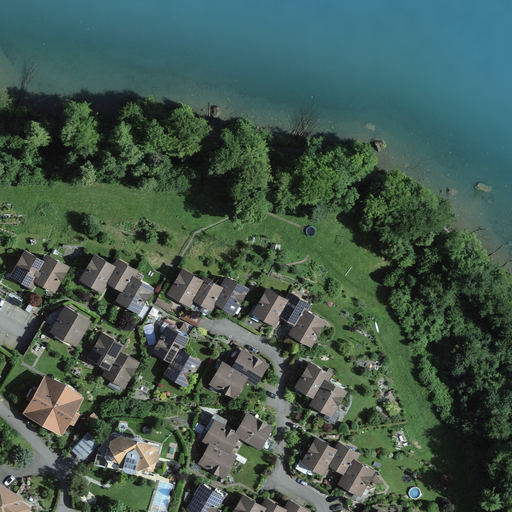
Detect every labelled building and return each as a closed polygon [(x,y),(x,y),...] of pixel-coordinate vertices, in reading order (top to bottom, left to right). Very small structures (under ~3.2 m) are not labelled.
[(30,288),(34,282),(32,280),(43,260),(40,259),(23,249),(7,275),(30,288)] [(54,293),(69,266),(44,252),(40,259),(43,260),(32,280),(34,282),(54,293)] [(103,281),(113,264),(110,262),(91,252),(76,278),(100,291),(105,282),(103,281)] [(113,264),(103,281),(105,282),(118,289),(120,291),(130,274),(133,276),(136,269),(114,256),(110,262),(113,264)] [(190,298),(201,279),(199,277),(180,266),(164,292),(187,306),(191,299),(190,298)] [(136,312),(151,286),(133,276),(130,274),(120,291),(118,289),(112,299),(136,312)] [(201,279),(190,298),(191,299),(209,309),(213,303),(212,302),(221,286),(218,284),(201,274),(199,277),(201,279)] [(221,286),(212,302),(213,303),(232,314),(248,287),(224,274),(218,284),(221,286)] [(273,326),(278,317),(277,316),(287,299),(284,297),(265,286),(249,312),(273,326)] [(303,308),(307,310),(310,304),(287,291),(284,297),(287,299),(277,316),(278,317),(291,324),(293,325),(303,308)] [(168,311),(173,302),(159,295),(154,303),(168,311)] [(75,346),(90,319),(63,303),(47,330),(75,346)] [(196,326),(202,316),(186,307),(180,317),(196,326)] [(293,325),(291,324),(286,333),(310,347),(325,320),(307,310),(303,308),(293,325)] [(180,348),(183,350),(190,338),(166,325),(151,352),(170,362),(171,363),(180,348)] [(103,368),(106,370),(118,350),(119,351),(123,344),(100,331),(84,357),(103,368)] [(246,376),(244,379),(254,385),(267,362),(240,347),(229,366),(246,376)] [(183,350),(180,348),(171,363),(170,362),(163,374),(186,387),(201,360),(183,350)] [(119,351),(118,350),(106,370),(103,368),(99,374),(122,388),(138,361),(119,351)] [(244,379),(246,376),(229,366),(219,360),(206,382),(233,398),(244,379)] [(323,377),(327,380),(331,373),(308,360),(293,386),(311,397),(323,377)] [(73,410),(81,396),(42,373),(41,373),(20,412),(59,434),(66,421),(71,424),(77,412),(73,410)] [(327,380),(323,377),(311,397),(307,404),(329,417),(345,390),(327,380)] [(237,434),(235,436),(257,448),(270,425),(243,410),(233,427),(231,430),(237,434)] [(91,423),(98,417),(93,411),(86,418),(91,423)] [(228,450),(235,436),(237,434),(231,430),(233,427),(212,415),(198,439),(204,442),(205,441),(226,453),(228,450)] [(82,457),(98,439),(87,429),(71,447),(82,457)] [(150,442),(139,439),(138,437),(136,435),(134,434),(131,434),(129,435),(127,436),(116,433),(106,439),(105,444),(117,464),(134,469),(154,458),(156,451),(150,442)] [(328,463),(337,446),(334,444),(315,434),(300,460),(322,473),(328,463)] [(337,446),(328,463),(343,472),(352,455),(357,457),(360,450),(337,437),(334,444),(337,446)] [(234,453),(228,450),(226,453),(205,441),(204,442),(194,461),(221,476),(234,453)] [(357,457),(352,455),(343,472),(337,482),(353,490),(351,494),(361,500),(369,487),(365,485),(375,467),(357,457)] [(195,511),(212,511),(223,493),(200,479),(184,505),(195,511)] [(25,511),(30,506),(20,500),(23,496),(0,482),(0,511),(25,511)] [(260,511),(265,505),(259,502),(241,491),(228,511),(260,511)] [(265,505),(260,511),(283,511),(286,507),(282,504),(264,494),(259,502),(265,505)] [(287,496),(282,504),(286,507),(283,511),(307,511),(310,509),(287,496)]
